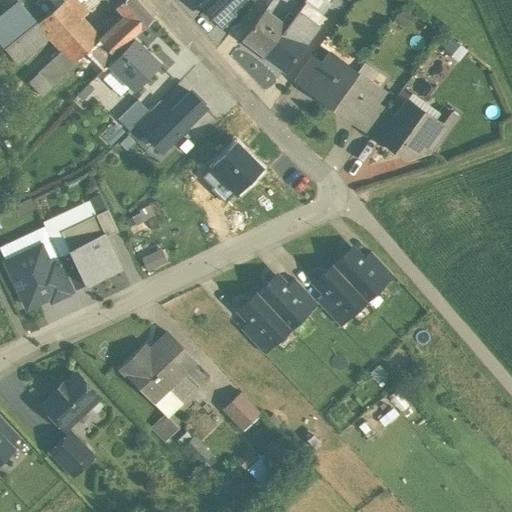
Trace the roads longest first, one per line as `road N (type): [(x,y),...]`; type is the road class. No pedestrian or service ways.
road 1 (track): [(511,146),(348,203),(511,388)]
road 2 (residential): [(0,366),(348,203)]
road 3 (unclassified): [(348,203),(157,0)]
